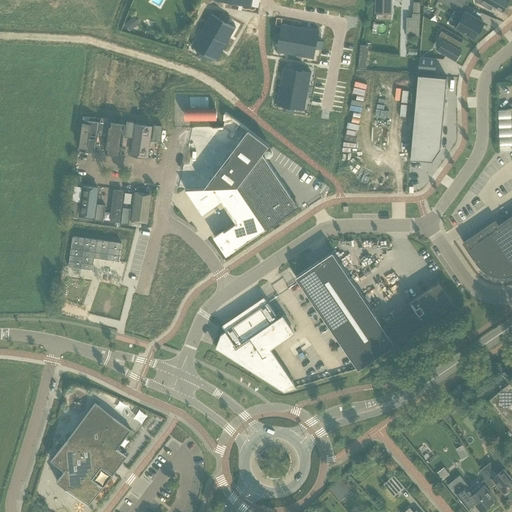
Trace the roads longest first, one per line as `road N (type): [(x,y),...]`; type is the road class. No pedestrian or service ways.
road 1 (unclassified): [(428,226),(335,226),(231,291)]
road 2 (unclassified): [(428,226),(478,154),(482,82),(511,47)]
road 3 (residential): [(11,511),(57,344)]
road 4 (residential): [(326,104),(339,28),(273,11),(265,0)]
road 5 (secondary): [(400,399),(511,325)]
road 6 (residential): [(140,172),(141,163),(92,158),(90,178),(139,183)]
road 7 (secondary): [(400,399),(332,411),(288,437)]
